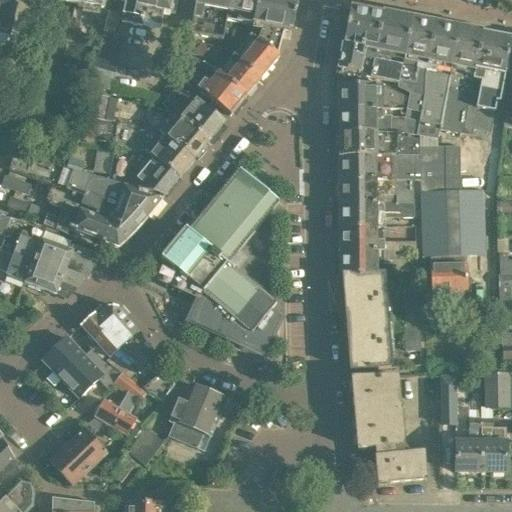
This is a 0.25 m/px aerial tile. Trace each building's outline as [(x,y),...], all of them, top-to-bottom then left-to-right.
[(0,0),(0,45),(5,47),(7,41),(8,41),(18,1),(19,1),(18,0),(0,0)] [(78,0),(78,6),(101,10),(103,0),(78,0)] [(142,27),(147,0),(120,0),(120,2),(125,3),(121,23),(142,27)] [(147,0),(142,27),(160,30),(163,15),(169,16),(172,0),(147,0)] [(222,41),(226,21),(230,0),(195,0),(189,35),(222,41)] [(230,0),(226,21),(251,26),(256,0),(230,0)] [(256,0),(251,26),(260,28),(258,36),(277,52),(283,32),(291,34),(297,0),(256,0)] [(370,79),(382,15),(350,8),(347,24),(366,28),(357,74),(367,78),(370,79)] [(102,33),(93,68),(114,72),(123,39),(113,36),(119,16),(108,13),(102,33)] [(397,66),(406,19),(382,15),(370,79),(396,85),(400,66),(397,66)] [(424,71),(426,72),(434,25),(406,19),(397,66),(400,66),(424,71)] [(31,56),(42,58),(50,23),(39,21),(31,56)] [(66,41),(66,42),(76,44),(80,24),(70,22),(70,24),(66,41)] [(357,74),(366,28),(347,24),(338,71),(338,81),(352,81),(353,74),(357,74)] [(418,121),(416,137),(418,137),(418,149),(435,149),(435,140),(437,131),(458,30),(434,25),(426,72),(424,71),(423,75),(422,97),(419,111),(418,121)] [(462,136),(482,34),(458,30),(437,131),(462,136)] [(482,34),(462,136),(471,138),(473,132),(489,135),(493,114),(495,113),(496,105),(498,105),(511,40),(482,34)] [(258,42),(241,63),(261,80),(278,58),(258,42)] [(200,46),(192,55),(202,57),(204,54),(212,61),(222,50),(221,49),(200,46)] [(233,57),(218,75),(246,98),(261,80),(241,63),(233,57)] [(246,98),(218,75),(211,70),(198,61),(186,59),(179,76),(193,82),(196,76),(203,82),(196,90),(229,118),(246,98)] [(93,68),(88,87),(109,92),(114,72),(93,68)] [(338,103),(338,107),(389,108),(398,107),(402,99),(373,85),(338,85),(338,103)] [(223,125),(195,102),(176,87),(161,106),(169,112),(210,142),(223,125)] [(407,93),(404,109),(419,111),(422,97),(407,93)] [(94,98),(88,121),(161,135),(195,160),(210,142),(169,112),(156,109),(155,112),(148,111),(149,108),(94,98)] [(338,107),(338,133),(395,133),(401,134),(416,137),(418,121),(403,118),(389,117),(389,108),(338,107)] [(404,109),(403,118),(418,121),(419,111),(404,109)] [(511,115),(503,114),(500,129),(511,130),(511,115)] [(106,150),(112,151),(150,158),(179,179),(195,160),(161,135),(88,121),(83,139),(107,143),(106,150)] [(338,133),(338,135),(339,135),(339,157),(394,156),(419,157),(418,149),(418,137),(416,137),(401,134),(395,133),(338,133)] [(435,149),(418,149),(419,157),(419,180),(419,183),(419,194),(460,193),(461,193),(460,149),(435,149)] [(112,151),(106,183),(162,199),(179,179),(150,158),(112,151)] [(339,157),(338,157),(338,181),(419,180),(419,157),(394,156),(339,157)] [(8,172),(56,189),(89,202),(96,198),(139,215),(146,217),(151,206),(149,205),(151,200),(159,202),(159,201),(161,201),(162,199),(106,183),(81,176),(65,171),(14,157),(8,172)] [(68,161),(65,171),(81,176),(83,165),(68,161)] [(278,201),(239,170),(188,232),(185,230),(160,260),(168,267),(166,270),(165,270),(164,271),(166,272),(161,281),(198,297),(201,294),(201,295),(202,294),(216,306),(206,330),(260,354),(276,319),(268,313),(275,304),(225,263),(232,254),(235,256),(236,255),(235,254),(278,201)] [(4,176),(0,187),(27,197),(31,186),(4,176)] [(413,205),(413,183),(419,183),(419,180),(338,181),(338,205),(413,205)] [(45,186),(35,182),(32,189),(43,193),(45,186)] [(61,211),(60,215),(76,221),(79,214),(83,212),(125,228),(124,230),(132,233),(137,221),(135,220),(137,216),(139,216),(139,215),(96,198),(89,202),(56,189),(55,192),(51,192),(48,201),(51,204),(50,206),(61,211)] [(460,193),(419,194),(420,257),(482,256),(481,193),(461,193),(460,193)] [(6,208),(25,215),(29,205),(9,198),(6,208)] [(511,200),(500,200),(496,200),(496,210),(500,210),(500,212),(511,212),(511,200)] [(414,219),(413,205),(338,205),(339,229),(383,228),(383,219),(414,219)] [(76,221),(60,215),(58,220),(47,216),(43,226),(55,230),(57,226),(79,235),(80,238),(88,241),(91,239),(102,243),(101,245),(104,246),(104,244),(110,248),(116,248),(121,236),(119,235),(121,231),(124,231),(124,230),(125,228),(83,212),(79,214),(76,221)] [(0,255),(31,267),(32,265),(66,277),(64,282),(76,287),(79,285),(82,275),(87,277),(95,256),(72,248),(70,253),(21,235),(17,243),(3,238),(9,220),(0,216),(0,255)] [(383,244),(383,228),(339,229),(339,252),(392,251),(415,252),(415,243),(383,244)] [(339,277),(342,277),(375,275),(375,262),(383,261),(384,259),(392,259),(392,251),(339,252),(339,277)] [(497,254),(499,275),(511,274),(511,260),(508,260),(507,254),(497,254)] [(0,255),(0,263),(9,267),(5,275),(24,282),(23,285),(28,287),(27,289),(36,292),(37,290),(55,297),(55,296),(63,299),(74,288),(75,289),(76,287),(64,282),(66,277),(32,265),(31,267),(0,255)] [(429,265),(430,295),(467,294),(466,264),(429,265)] [(511,289),(511,274),(499,275),(497,275),(499,311),(511,310),(510,289),(511,289)] [(375,275),(342,277),(350,373),(365,372),(390,369),(381,275),(375,275)] [(403,288),(404,351),(418,351),(417,288),(403,288)] [(96,346),(92,350),(103,358),(105,356),(108,360),(119,350),(141,374),(157,359),(136,335),(137,334),(116,310),(115,309),(107,308),(106,310),(96,319),(93,315),(79,328),(96,346)] [(511,331),(500,332),(501,346),(511,345),(511,331)] [(103,358),(92,350),(83,357),(67,339),(42,363),(77,401),(112,367),(101,360),(103,358)] [(511,345),(501,346),(501,359),(511,358),(511,345)] [(116,358),(111,365),(121,372),(126,365),(116,358)] [(154,378),(141,389),(160,403),(174,386),(160,372),(154,378)] [(121,374),(113,385),(126,395),(118,410),(128,415),(136,402),(137,403),(145,392),(121,374)] [(481,375),(482,409),(509,408),(508,374),(481,375)] [(396,375),(350,379),(357,451),(374,449),(377,486),(425,481),(422,454),(403,456),(396,375)] [(440,377),(441,423),(454,423),(452,376),(440,377)] [(215,396),(214,398),(189,387),(167,438),(195,450),(202,435),(210,438),(222,410),(224,410),(227,401),(215,396)] [(94,420),(124,436),(125,437),(135,419),(128,415),(118,410),(104,402),(94,420)] [(124,436),(94,420),(88,425),(120,443),(124,436)] [(455,474),(480,474),(480,420),(468,420),(468,443),(455,443),(455,447),(451,447),(451,456),(455,456),(455,474)] [(480,420),(480,474),(505,474),(505,456),(509,456),(509,447),(505,447),(505,443),(504,443),(504,439),(504,430),(492,430),(492,420),(480,420)] [(127,454),(144,467),(163,444),(145,430),(127,454)] [(48,464),(72,488),(106,455),(83,431),(48,464)] [(0,471),(13,459),(0,438),(0,437),(1,437),(0,436),(0,471)] [(109,476),(120,485),(134,466),(123,459),(109,476)] [(0,511),(25,511),(30,508),(31,496),(29,486),(19,484),(7,496),(0,503),(0,511)] [(51,500),(50,511),(92,511),(92,505),(51,500)]
